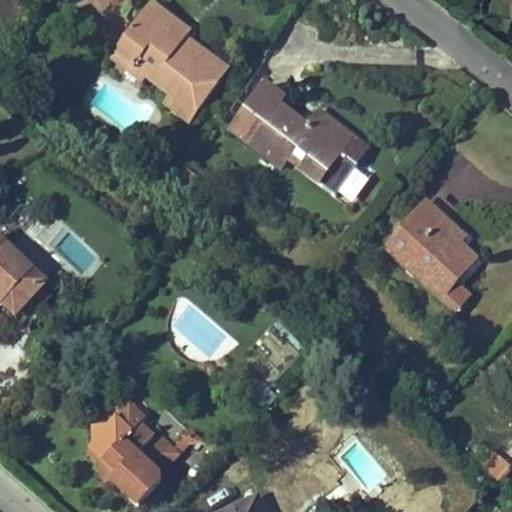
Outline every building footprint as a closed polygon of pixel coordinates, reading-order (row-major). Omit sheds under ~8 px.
[(193,36),(153,7),(116,57),(136,72),(139,68),(151,77),(173,93),(181,99),(172,111),(190,125),(229,73),(189,42),(193,36)] [(136,72),(116,57),(112,62),(144,86),(148,81),(170,97),(164,105),(172,111),(181,99),(173,93),(151,77),(139,68),(136,72)] [(340,129),(320,114),(309,128),(305,134),(296,127),(300,121),(280,106),(250,145),(282,170),(288,161),(309,177),(320,163),(331,171),(347,150),(333,139),(340,129)] [(305,134),(309,128),(300,121),(296,127),(305,134)] [(354,140),(340,129),(333,139),(347,150),(354,140)] [(320,185),(331,171),(320,163),(309,177),(320,185)] [(439,199),(430,209),(448,224),(456,215),(439,199)] [(426,204),(398,236),(403,240),(409,233),(406,229),(416,218),(419,221),(430,209),(426,204)] [(448,224),(430,209),(419,221),(416,218),(406,229),(409,233),(403,240),(398,236),(385,250),(442,301),(456,286),(472,267),(455,252),(460,246),(466,240),(448,224)] [(31,303),(47,288),(0,239),(0,303),(9,313),(21,313),(31,303)] [(472,267),(477,261),(460,246),(455,252),(472,267)] [(456,286),(442,301),(456,313),(469,298),(456,286)] [(27,332),(38,310),(31,303),(21,313),(9,313),(27,332)] [(118,422),(132,434),(141,425),(127,412),(118,422)] [(93,451),(119,476),(112,484),(139,510),(162,487),(162,479),(160,477),(178,456),(173,451),(157,435),(153,438),(141,425),(132,434),(118,422),(110,430),(94,430),(93,446),(91,449),(93,451)] [(190,433),(173,451),(178,456),(191,444),(201,444),(190,433)] [(119,476),(93,451),(88,456),(101,468),(102,481),(108,487),(112,484),(119,476)] [(500,486),(511,470),(511,469),(490,453),(478,470),(500,486)]
